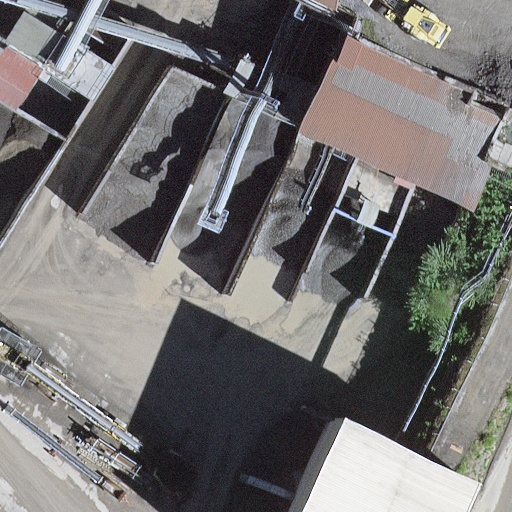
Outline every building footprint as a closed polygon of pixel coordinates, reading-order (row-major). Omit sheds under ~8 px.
[(308,0),(329,9),(333,0),(308,0)] [(415,183),(466,206),(487,161),(511,106),(342,31),(297,130),(299,131),(358,157),(411,181),(415,183)] [(29,71),(0,52),(0,102),(7,107),(29,71)] [(341,194),(395,218),(411,181),(358,157),(341,194)] [(0,378),(14,388),(36,353),(0,329),(0,378)] [(327,421),(285,511),(457,511),(470,485),(384,446),(327,421)]
